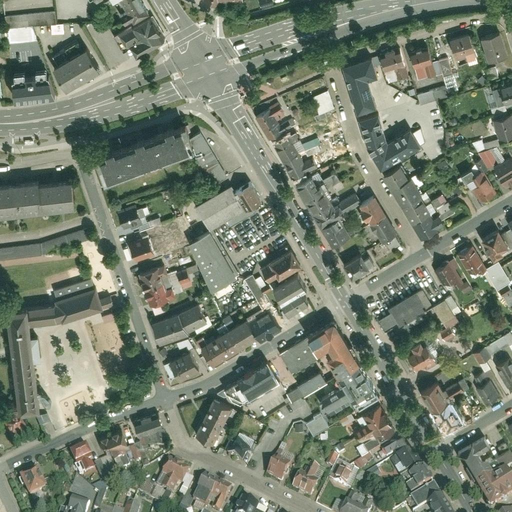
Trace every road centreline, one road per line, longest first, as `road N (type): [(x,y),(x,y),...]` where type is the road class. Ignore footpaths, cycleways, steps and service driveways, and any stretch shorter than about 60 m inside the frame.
road 1 (residential): [(511,17),(400,38),(338,58),(333,69),(354,142),(421,255)]
road 2 (residential): [(0,162),(83,161),(164,400)]
road 3 (tertiary): [(345,301),(206,68)]
road 4 (tertiary): [(445,0),(349,19),(206,68)]
road 5 (tertiary): [(206,68),(95,110),(0,124)]
road 6 (residential): [(345,301),(210,382),(164,400)]
road 7 (residential): [(164,400),(184,446),(314,511)]
road 8 (residential): [(164,400),(0,470)]
road 9 (tertiary): [(435,449),(345,301)]
